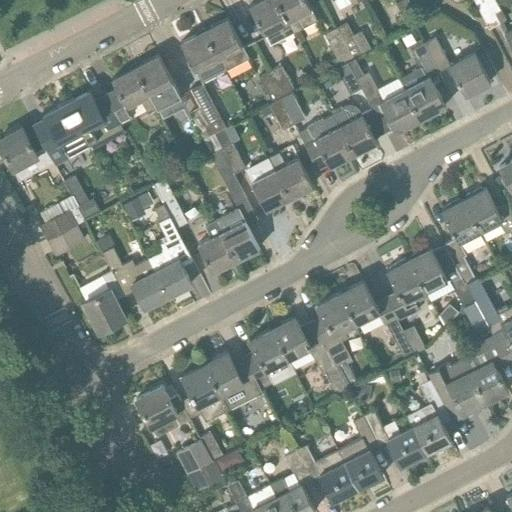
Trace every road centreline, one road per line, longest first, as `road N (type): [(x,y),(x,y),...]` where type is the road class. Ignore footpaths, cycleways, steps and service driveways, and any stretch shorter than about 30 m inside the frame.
road 1 (residential): [(93,380),(323,251)]
road 2 (residential): [(93,380),(0,212)]
road 3 (residential): [(0,86),(167,0)]
road 4 (residential): [(161,511),(93,380)]
road 5 (residential): [(427,160),(342,206),(323,251)]
road 6 (residential): [(323,251),(396,217),(427,160)]
road 7 (residential): [(390,511),(511,446)]
